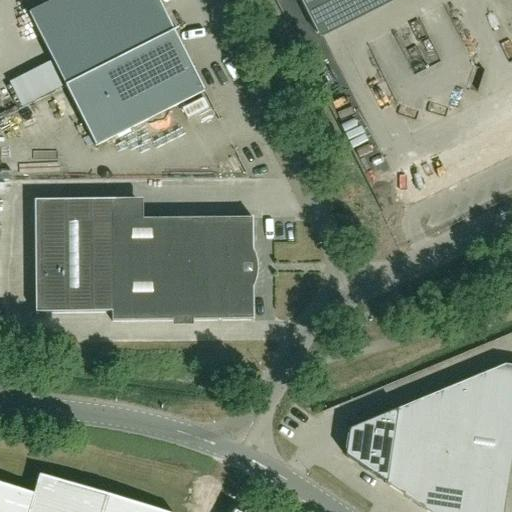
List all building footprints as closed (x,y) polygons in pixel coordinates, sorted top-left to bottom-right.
[(66,89),(174,34),(157,0),(59,0),(29,16),(66,89)] [(298,0),(316,35),(356,15),(348,0),(298,0)] [(325,44),(393,13),(388,2),(320,33),(325,44)] [(174,34),(66,89),(96,148),(204,93),(174,34)] [(369,151),(352,159),(372,204),(389,196),(369,151)] [(251,220),(223,220),(138,221),(138,201),(112,202),(113,323),(252,321),(252,322),(254,322),(253,289),(256,283),(257,277),(258,270),(257,264),(255,258),(253,252),(252,219),(251,219),(251,220)] [(349,431),(345,458),(425,511),(503,511),(511,458),(511,367),(505,367),(349,431)] [(0,511),(166,511),(41,475),(35,494),(0,483),(0,511)]
